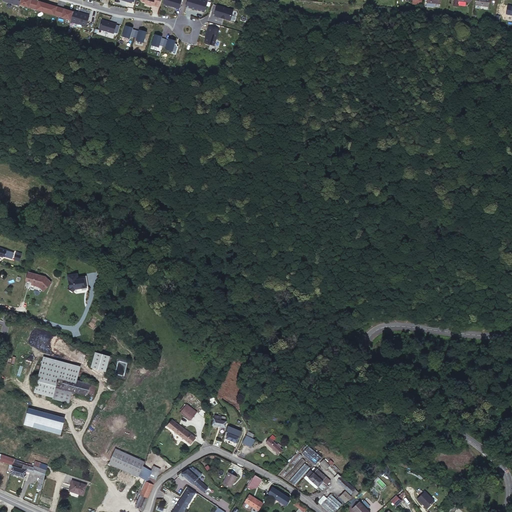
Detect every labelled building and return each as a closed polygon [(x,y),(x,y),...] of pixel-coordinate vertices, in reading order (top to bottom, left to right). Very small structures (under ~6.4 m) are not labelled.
[(64,18),(73,20),(75,12),(66,10),(60,9),(60,12),(57,11),(58,6),(40,1),(39,5),(33,4),(32,0),(22,0),(21,6),(32,9),(31,11),(38,13),(38,11),(57,16),(57,18),(63,20),(64,18)] [(158,0),(137,0),(136,4),(156,10),(158,0)] [(178,2),(173,0),(162,0),(160,6),(176,11),(178,2)] [(205,2),(197,0),(184,0),(182,8),(202,14),(205,2)] [(476,0),(476,8),(489,10),(490,1),(485,0),(476,0)] [(230,12),(213,6),(210,18),(227,24),(230,12)] [(93,18),(78,13),(74,25),(90,30),(93,18)] [(114,25),(98,20),(96,30),(111,36),(114,25)] [(130,30),(121,27),(118,40),(126,43),(130,30)] [(216,30),(205,27),(200,45),(211,47),(216,30)] [(144,34),(136,31),(133,43),(140,46),(144,34)] [(159,38),(152,36),(148,48),(156,50),(159,38)] [(172,42),(165,40),(162,53),(169,55),(172,42)] [(13,252),(0,247),(0,254),(11,258),(13,252)] [(45,274),(28,269),(25,277),(31,279),(31,281),(39,284),(43,288),(50,280),(45,274)] [(76,272),(66,273),(67,280),(68,280),(68,284),(67,285),(68,287),(71,289),(72,289),(74,287),(86,285),(84,278),(84,275),(79,276),(79,277),(77,277),(77,275),(76,272)] [(87,285),(86,277),(85,274),(77,275),(77,277),(79,277),(79,276),(84,275),(84,278),(86,285),(87,285)] [(108,354),(94,350),(90,364),(105,368),(108,354)] [(41,358),(38,368),(32,390),(50,395),(53,385),(56,373),(74,378),(77,368),(77,365),(42,355),(41,358)] [(68,400),(71,390),(86,394),(89,382),(74,378),(56,373),(53,385),(50,395),(68,400)] [(186,410),(189,405),(185,403),(180,411),(190,418),(193,415),(186,410)] [(196,410),(189,405),(186,410),(193,415),(196,410)] [(65,418),(29,408),(24,425),(61,435),(65,418)] [(218,414),(215,413),(211,424),(224,429),(226,423),(220,421),(221,418),(217,416),(218,414)] [(194,435),(171,418),(167,423),(190,441),(194,435)] [(241,432),(228,426),(226,432),(228,433),(226,438),(237,443),(241,432)] [(278,440),(277,442),(273,439),(276,435),(272,433),(269,436),(266,441),(278,451),(282,447),(280,445),(282,444),(278,440)] [(253,439),(245,436),(242,442),(250,446),(253,439)] [(322,457),(308,444),(301,452),(315,465),(322,457)] [(145,459),(116,447),(108,463),(138,476),(145,459)] [(285,477),(294,486),(310,468),(297,456),(290,463),(294,467),(285,477)] [(47,471),(13,458),(9,471),(23,476),(26,470),(41,476),(35,493),(40,494),(47,471)] [(324,470),(329,467),(323,460),(319,464),(324,470)] [(149,488),(155,471),(157,466),(150,464),(135,506),(143,508),(149,488)] [(336,475),(339,471),(333,465),(330,468),(336,475)] [(190,466),(188,469),(187,468),(184,473),(203,488),(207,484),(196,475),(198,472),(190,466)] [(316,466),(312,470),(327,483),(330,479),(316,466)] [(312,470),(308,475),(322,488),(327,483),(312,470)] [(388,475),(383,470),(377,476),(378,477),(370,485),(377,492),(381,488),(383,490),(392,481),(387,476),(388,475)] [(236,476),(229,471),(223,483),(231,487),(236,476)] [(260,478),(255,475),(249,484),(254,488),(260,478)] [(306,478),(320,490),(322,488),(308,475),(306,478)] [(355,487),(342,476),(337,481),(350,492),(355,487)] [(83,495),(86,485),(73,481),(70,491),(83,495)] [(288,496),(271,487),(267,492),(285,502),(290,504),(293,499),(288,496)] [(182,511),(187,507),(193,497),(196,494),(188,488),(185,492),(179,501),(171,511),(182,511)] [(345,504),(351,498),(344,491),(339,497),(345,504)] [(423,504),(424,504),(425,505),(424,505),(427,509),(435,501),(425,491),(417,499),(423,504)] [(333,511),(342,503),(330,492),(321,503),(331,511),(333,511)] [(252,505),(258,509),(262,503),(249,493),(243,503),(243,504),(248,508),(250,508),(252,505)] [(401,501),(396,496),(391,501),(396,506),(401,501)] [(358,501),(351,508),(354,511),(368,511),(370,511),(358,501)]
